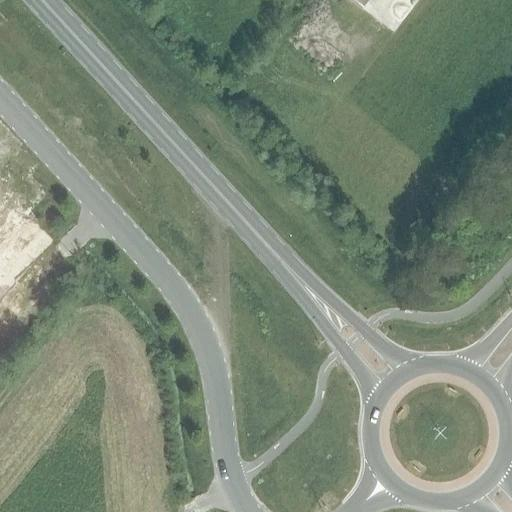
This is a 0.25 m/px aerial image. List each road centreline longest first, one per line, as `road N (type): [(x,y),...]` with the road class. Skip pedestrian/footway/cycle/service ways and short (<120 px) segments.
road 1 (unclassified): [(247,511),(231,483),(214,375),(191,311),(0,97)]
road 2 (primary): [(295,278),(46,0)]
road 3 (primary): [(295,278),(379,398)]
road 4 (primary): [(405,372),(317,288),(295,278)]
